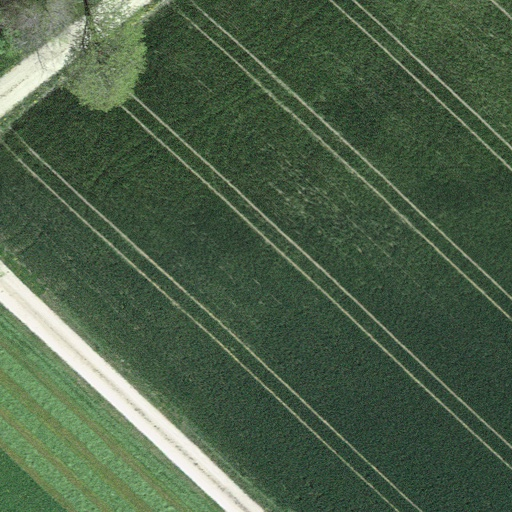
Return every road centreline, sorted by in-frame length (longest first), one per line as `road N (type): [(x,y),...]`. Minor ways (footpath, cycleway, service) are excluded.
road 1 (track): [(230,511),(0,300)]
road 2 (track): [(0,110),(143,0)]
